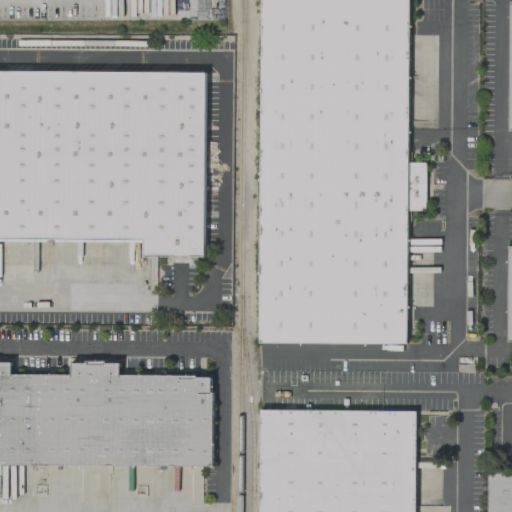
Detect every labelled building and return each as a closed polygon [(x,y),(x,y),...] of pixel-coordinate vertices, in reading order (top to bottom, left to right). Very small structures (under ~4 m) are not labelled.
[(259,0),(258,341),(405,341),(406,210),(424,210),(424,161),(406,161),(406,0),(259,0)] [(0,69),(203,71),(202,255),(143,254),(143,239),(0,238),(0,69)] [(0,361),(10,361),(10,374),(70,374),(70,362),(84,362),(84,360),(104,360),(104,362),(119,362),(119,374),(195,374),(195,376),(209,376),(209,392),(211,392),(210,465),(0,463),(0,361)] [(413,511),(258,511),(259,409),(414,411),(413,511)] [(486,511),(487,472),(511,472),(511,511),(486,511)]
